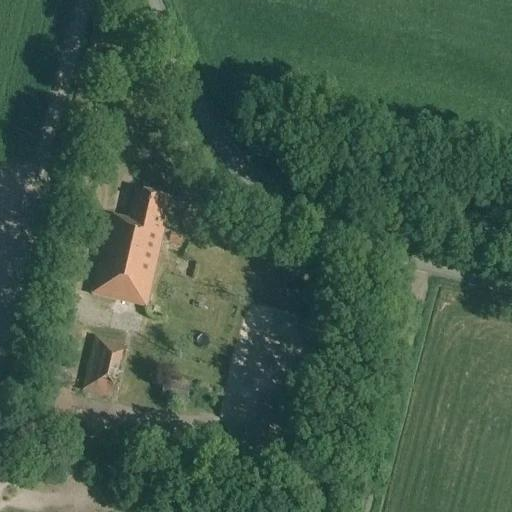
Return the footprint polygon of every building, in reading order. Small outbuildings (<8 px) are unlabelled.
[(161,245),(164,232),(164,231),(159,230),(167,199),(135,192),(128,221),(108,217),(90,296),(146,309),(161,245)] [(92,216),(78,213),(72,240),(86,244),(92,216)] [(183,237),(164,232),(161,245),(168,247),(168,245),(180,248),(183,237)] [(124,345),(94,338),(81,392),(111,399),(124,345)] [(191,385),(165,378),(160,397),(186,404),(191,385)]
